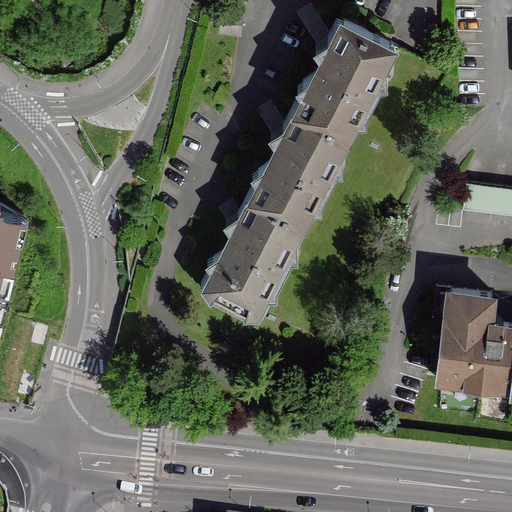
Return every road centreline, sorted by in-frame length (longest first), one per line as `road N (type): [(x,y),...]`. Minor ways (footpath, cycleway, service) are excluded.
road 1 (tertiary): [(511,491),(63,444)]
road 2 (residential): [(83,226),(154,123),(178,3)]
road 3 (tertiary): [(63,444),(88,307),(83,226)]
road 4 (residential): [(178,3),(159,51),(127,87),(83,106),(18,116)]
road 5 (tertiary): [(83,226),(60,165),(18,116)]
